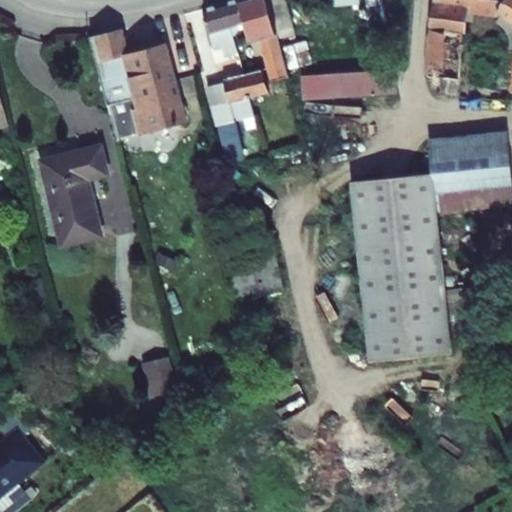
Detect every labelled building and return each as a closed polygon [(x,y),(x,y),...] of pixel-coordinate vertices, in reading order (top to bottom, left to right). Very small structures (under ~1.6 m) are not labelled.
[(248,27),(241,0),(234,0),(204,9),(215,49),(212,50),(216,64),(229,59),(228,55),(238,52),(234,36),(240,29),(248,27)] [(269,0),(241,0),(248,27),(252,40),(262,38),(272,81),(289,77),(279,39),(269,0)] [(287,0),(269,0),(279,39),(296,33),(287,0)] [(511,0),(434,0),(430,30),(428,76),(462,79),(466,7),(498,11),(503,14),(498,22),(505,28),(509,34),(509,49),(511,49),(511,0)] [(117,34),(88,41),(115,142),(145,134),(142,120),(138,51),(123,55),(117,34)] [(142,120),(145,134),(181,124),(160,46),(138,51),(142,120)] [(270,92),(263,70),(244,75),(250,98),(270,92)] [(395,71),(304,78),(305,98),(396,91),(395,71)] [(250,98),(244,75),(225,80),(224,75),(207,80),(219,126),(255,116),(250,98)] [(437,211),(511,203),(511,191),(505,131),(429,139),(433,172),(437,211)] [(88,235),(102,232),(89,177),(106,173),(99,146),(65,154),(88,235)] [(41,161),(63,242),(88,235),(65,154),(41,161)] [(353,181),(367,310),(427,277),(449,325),(437,211),(433,172),(353,181)] [(220,223),(228,251),(267,241),(259,213),(220,223)] [(281,295),(267,241),(228,251),(226,252),(240,305),(281,295)] [(427,277),(367,310),(372,361),(452,352),(449,325),(427,277)] [(147,399),(174,396),(171,359),(144,361),(147,399)] [(511,374),(482,389),(488,402),(511,391),(511,374)] [(17,429),(0,443),(0,497),(43,461),(17,429)]
